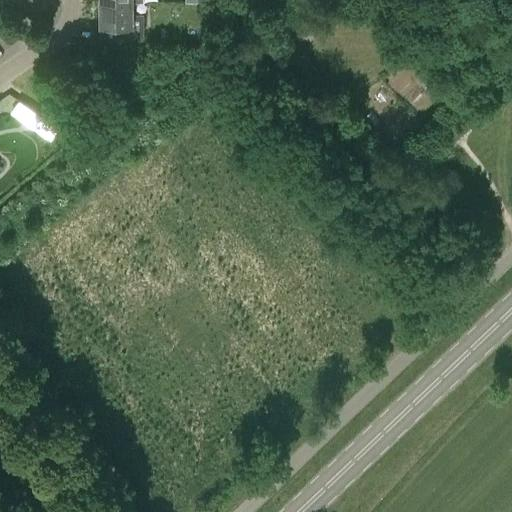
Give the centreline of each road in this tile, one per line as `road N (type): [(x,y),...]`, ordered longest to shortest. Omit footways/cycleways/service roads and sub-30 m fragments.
road 1 (unclassified): [(244,511),(511,257)]
road 2 (primary): [(298,511),(511,310)]
